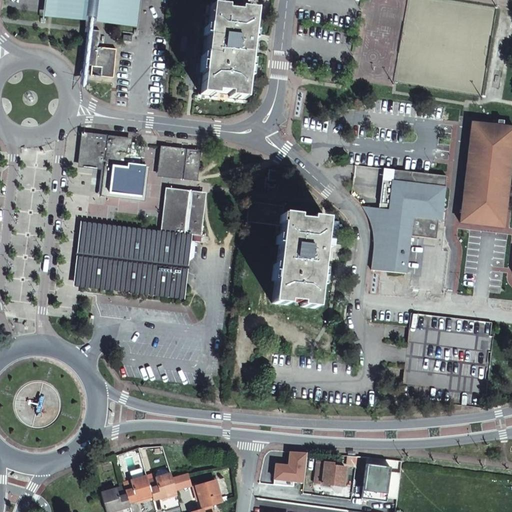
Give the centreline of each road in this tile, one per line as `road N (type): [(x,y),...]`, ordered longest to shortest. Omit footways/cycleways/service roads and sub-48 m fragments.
road 1 (secondary): [(511,410),(400,426),(306,424),(147,409),(92,388)]
road 2 (secondary): [(250,435),(351,445),(511,430)]
road 3 (residential): [(254,130),(335,187),(361,216),(371,250),(365,303)]
road 4 (residential): [(40,344),(57,123)]
road 5 (unknown): [(72,358),(98,341),(185,324),(209,294),(219,253)]
road 6 (residential): [(66,107),(254,130)]
road 7 (unknown): [(278,81),(457,100)]
road 8 (secondary): [(84,438),(144,425),(250,435)]
road 9 (residential): [(365,303),(359,371),(272,368)]
road 10 (residential): [(12,133),(0,282)]
road 11 (residential): [(365,303),(511,320)]
road 12 (residential): [(254,130),(272,106),(291,0)]
